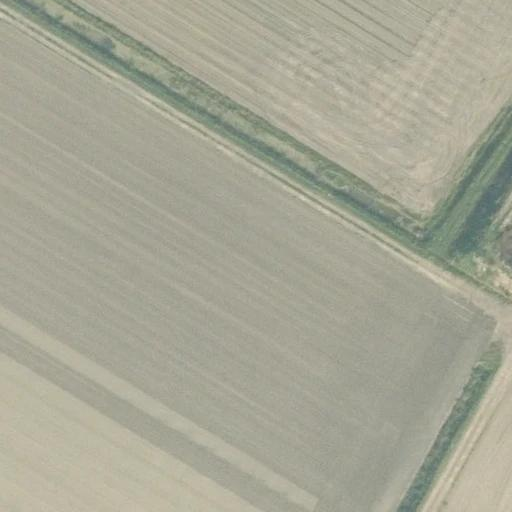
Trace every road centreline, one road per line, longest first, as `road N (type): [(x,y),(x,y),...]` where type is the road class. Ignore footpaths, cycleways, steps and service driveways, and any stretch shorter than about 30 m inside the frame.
road 1 (track): [(0,7),(511,318)]
road 2 (track): [(425,511),(511,360)]
